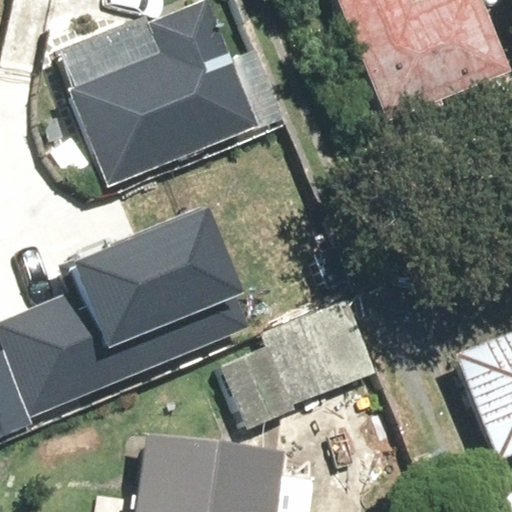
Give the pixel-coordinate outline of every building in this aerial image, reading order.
[(397,0),(317,0),(373,131),(497,79),(463,0),(421,0),(401,9),(397,0)] [(146,59),(57,94),(96,192),(245,133),(193,3),(133,27),(146,59)] [(511,97),(490,108),(511,156),(511,97)] [(0,425),(249,329),(202,207),(41,270),(51,296),(0,315),(0,425)] [(299,216),(232,245),(263,316),(330,287),(299,216)] [(511,333),(446,360),(487,464),(511,454),(511,333)] [(277,340),(206,364),(230,437),(302,413),(277,340)] [(264,511),(272,456),(133,438),(123,511),(264,511)] [(511,511),(511,486),(445,511),(511,511)]
